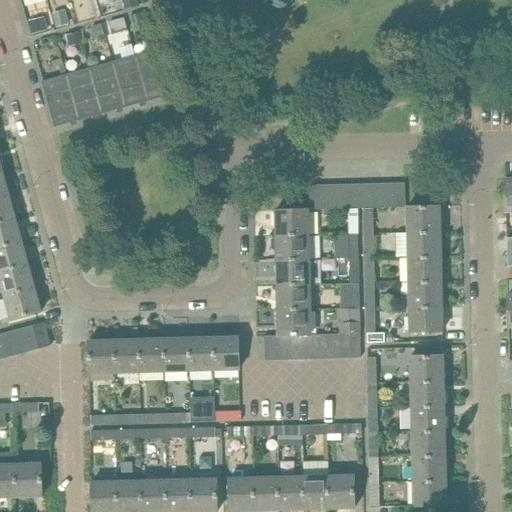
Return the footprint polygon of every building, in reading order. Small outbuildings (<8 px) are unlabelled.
[(138,0),(121,0),(124,10),(140,5),(138,0)] [(64,11),(52,14),(56,28),(68,25),(64,11)] [(143,12),(128,16),(132,28),(147,24),(143,12)] [(42,17),(27,21),(31,35),(46,31),(42,17)] [(124,18),(109,22),(112,34),(127,29),(124,18)] [(100,24),(89,27),(92,38),(102,35),(100,24)] [(79,32),(67,35),(69,46),(81,44),(79,32)] [(160,49),(136,56),(149,100),(172,94),(160,49)] [(136,56),(113,62),(125,107),(149,100),(136,56)] [(61,59),(52,62),(53,68),(59,66),(63,65),(61,59)] [(113,62),(89,69),(102,113),(125,107),(113,62)] [(66,75),(67,77),(78,120),(102,113),(89,69),(66,75)] [(62,76),(43,82),(55,126),(78,120),(67,77),(66,75),(62,76)] [(0,198),(10,196),(3,173),(0,173),(0,198)] [(393,183),(381,184),(382,208),(385,207),(394,207),(393,183)] [(405,183),(393,183),(394,207),(405,207),(405,183)] [(345,184),(334,185),(334,209),(346,209),(345,184)] [(357,184),(345,184),(346,209),(348,208),(358,208),(357,184)] [(369,184),(357,184),(358,208),(364,208),(370,208),(369,184)] [(381,184),(369,184),(370,208),(382,208),(381,184)] [(322,185),(309,186),(310,210),(322,209),(322,185)] [(334,185),(322,185),(322,209),(334,209),(334,185)] [(0,223),(16,219),(10,196),(0,198),(0,223)] [(407,207),(408,232),(440,231),(440,206),(407,207)] [(370,208),(364,208),(365,233),(374,232),(373,213),(385,213),(385,207),(382,208),(370,208)] [(349,234),(358,234),(358,208),(348,208),(349,234)] [(276,211),(276,236),(309,235),(308,210),(276,211)] [(0,247),(22,242),(16,219),(0,223),(0,247)] [(408,232),(408,257),(441,256),(440,231),(408,232)] [(374,232),(365,233),(365,258),(374,258),(374,232)] [(350,259),(359,259),(358,234),(349,234),(350,259)] [(271,239),(271,249),(275,250),(277,250),(277,261),(309,260),(309,235),(276,236),(276,238),(275,238),(271,239)] [(0,273),(29,265),(22,242),(0,247),(0,273)] [(408,257),(409,282),(441,281),(441,256),(408,257)] [(374,258),(365,258),(366,283),(375,283),(374,258)] [(350,259),(350,284),(359,283),(359,259),(350,259)] [(277,261),(277,286),(310,285),(321,284),(320,260),(309,260),(277,261)] [(0,273),(0,281),(4,297),(35,288),(29,265),(0,273)] [(409,282),(409,307),(442,306),(441,281),(409,282)] [(350,284),(351,308),(360,308),(359,283),(350,284)] [(375,283),(366,283),(366,308),(375,308),(375,283)] [(277,286),(278,310),(311,309),(310,285),(277,286)] [(35,288),(4,297),(11,320),(42,311),(35,288)] [(442,306),(409,307),(410,332),(442,331),(442,306)] [(339,334),(347,334),(360,334),(360,308),(351,308),(351,318),(339,318),(339,334)] [(375,308),(366,308),(367,333),(376,333),(375,308)] [(278,310),(278,336),(300,335),(311,335),(311,309),(278,310)] [(32,326),(38,349),(51,345),(45,322),(32,326)] [(38,349),(32,326),(21,329),(27,352),(38,349)] [(27,352),(21,329),(9,332),(16,355),(27,352)] [(16,355),(9,332),(0,334),(0,342),(4,358),(16,355)] [(311,335),(312,359),(324,359),(323,334),(311,335)] [(334,334),(323,334),(324,359),(335,358),(334,334)] [(339,334),(334,334),(335,358),(347,358),(347,334),(339,334)] [(347,334),(347,358),(361,358),(360,338),(360,334),(347,334)] [(277,336),(277,360),(289,360),(288,335),(277,336)] [(288,335),(289,360),(300,359),(300,335),(288,335)] [(300,335),(300,359),(312,359),(311,335),(300,335)] [(265,336),(265,360),(277,360),(277,336),(265,336)] [(238,337),(213,338),(214,370),(239,369),(238,337)] [(188,338),(163,339),(164,372),(189,371),(188,338)] [(213,338),(188,338),(189,371),(214,370),(213,338)] [(163,339),(138,340),(139,372),(164,372),(163,339)] [(88,341),(88,343),(89,374),(114,373),(113,340),(88,341)] [(138,340),(113,340),(114,373),(139,372),(138,340)] [(410,356),(411,381),(444,380),(443,355),(410,356)] [(367,357),(368,382),(377,382),(376,357),(367,357)] [(411,381),(412,406),(444,405),(444,380),(411,381)] [(368,382),(368,407),(377,407),(377,382),(368,382)] [(39,403),(14,404),(15,413),(40,412),(39,403)] [(14,404),(0,404),(0,413),(15,413),(14,404)] [(412,406),(412,431),(445,430),(444,405),(412,406)] [(141,414),(141,423),(166,423),(166,414),(161,414),(161,407),(151,407),(151,414),(141,414)] [(368,407),(369,432),(378,432),(377,407),(368,407)] [(241,411),(215,412),(215,421),(241,421),(241,411)] [(190,413),(191,422),(215,421),(215,412),(190,413)] [(166,414),(166,423),(191,422),(190,413),(166,414)] [(116,415),(116,424),(141,423),(141,414),(116,415)] [(91,416),(91,425),(116,424),(116,415),(91,416)] [(327,425),(328,434),(353,433),(353,424),(327,425)] [(328,434),(327,425),(303,426),(303,435),(328,434)] [(279,435),(278,426),(253,427),(254,436),(278,435),(279,435)] [(303,442),(303,435),(303,426),(278,426),(279,435),(278,435),(278,443),(303,442)] [(254,436),(253,427),(228,427),(228,437),(254,436)] [(189,429),(190,438),(216,437),(216,428),(189,429)] [(140,430),(140,439),(165,438),(165,429),(140,430)] [(165,429),(165,438),(190,438),(189,429),(165,429)] [(91,431),(91,440),(115,440),(115,430),(91,431)] [(115,430),(115,440),(140,439),(140,430),(115,430)] [(412,431),(413,456),(445,455),(445,430),(412,431)] [(369,432),(369,457),(378,457),(378,432),(369,432)] [(413,456),(413,481),(446,480),(445,455),(413,456)] [(369,457),(370,482),(379,482),(378,457),(369,457)] [(41,463),(16,464),(17,497),(42,496),(41,463)] [(16,464),(0,464),(0,497),(17,497),(16,464)] [(329,476),(329,509),(355,508),(354,475),(329,476)] [(304,477),(305,509),(329,509),(329,476),(304,477)] [(255,478),(256,510),(280,510),(280,477),(255,478)] [(280,510),(305,509),(304,477),(282,477),(280,477),(280,510)] [(230,479),(231,511),(256,510),(255,478),(230,479)] [(216,479),(191,480),(191,511),(196,511),(216,511),(216,479)] [(166,511),(166,480),(141,481),(141,511),(166,511)] [(191,511),(191,480),(166,480),(166,511),(191,511)] [(446,480),(413,481),(414,506),(446,505),(446,480)] [(141,511),(141,481),(116,482),(117,511),(141,511)] [(117,511),(116,482),(92,482),(92,511),(117,511)] [(370,482),(370,507),(380,507),(379,482),(370,482)]
